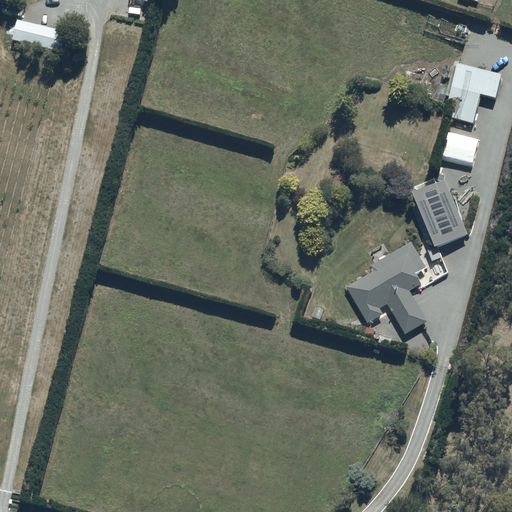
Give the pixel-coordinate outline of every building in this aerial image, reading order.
[(6,5),(3,13),(22,19),(25,11),(6,5)] [(68,35),(18,23),(13,42),(63,55),(68,35)] [(503,79),(458,67),(448,102),(459,104),(455,120),(474,125),(481,97),(497,101),(503,79)] [(449,134),(443,160),(473,167),(479,141),(449,134)] [(445,183),(413,196),(436,251),(468,238),(445,183)] [(416,276),(427,270),(411,244),(371,268),(374,274),(348,290),(369,325),(383,316),(380,311),(389,305),(407,336),(428,323),(410,293),(422,286),(416,276)]
